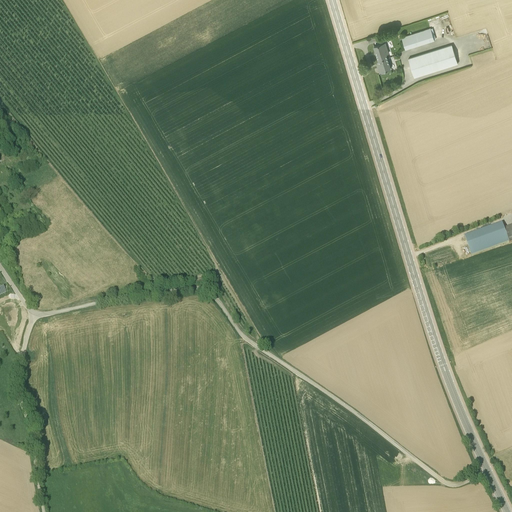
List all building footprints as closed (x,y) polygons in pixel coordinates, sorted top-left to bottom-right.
[(405,49),(435,40),(431,28),(402,37),(405,49)] [(378,60),(387,58),(386,54),(388,53),(385,43),(374,46),(378,60)] [(414,77),(458,64),(452,45),(408,58),(414,77)] [(391,69),(387,58),(378,60),(380,65),(378,66),(380,72),(391,69)] [(504,229),(502,223),(464,237),(472,256),(509,242),(504,229)]
